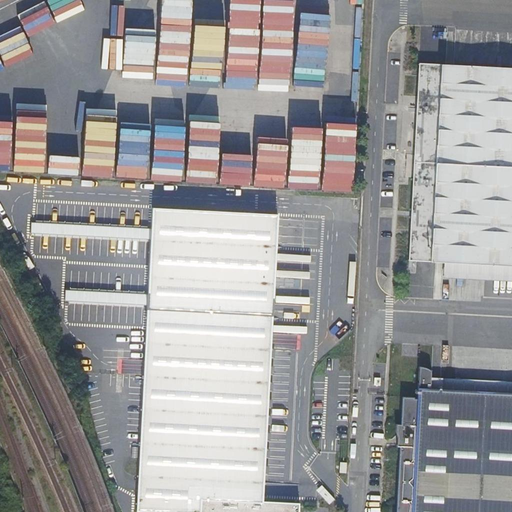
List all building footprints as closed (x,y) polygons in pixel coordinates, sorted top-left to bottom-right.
[(160,10),(173,11),(173,14),(189,15),(190,2),(160,0),(160,10)] [(191,81),(217,83),(220,29),(200,28),(201,15),(194,15),(191,81)] [(158,73),(186,73),(185,55),(173,55),(173,62),(164,62),(164,51),(157,51),(158,73)] [(511,73),(426,69),(415,267),(511,272),(511,73)] [(291,128),(288,189),(317,191),(320,129),(291,128)] [(0,170),(8,171),(9,150),(0,149),(0,170)] [(302,511),(302,508),(268,507),(283,222),(159,215),(158,236),(38,229),(37,240),(157,246),(154,301),(72,297),(71,308),(154,312),(152,340),(151,348),(151,355),(151,363),(150,371),(150,378),(149,386),(149,394),(149,401),(148,409),(148,417),(147,424),(147,432),(147,440),(146,447),(146,455),(143,511),(302,511)] [(511,511),(511,381),(437,377),(437,373),(433,371),(430,370),(424,370),(421,400),(406,401),(405,424),(401,425),(400,433),(403,438),(401,448),(403,450),(400,511),(511,511)]
